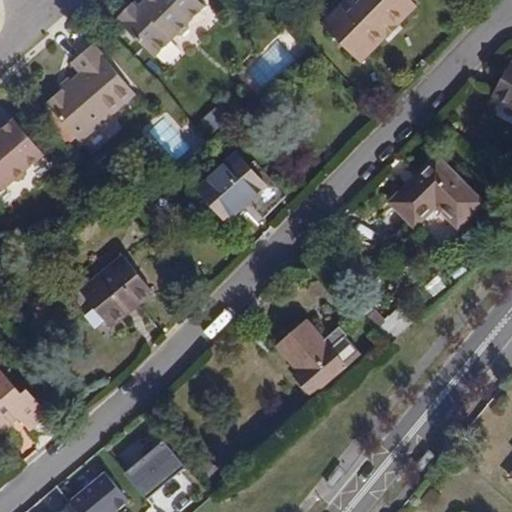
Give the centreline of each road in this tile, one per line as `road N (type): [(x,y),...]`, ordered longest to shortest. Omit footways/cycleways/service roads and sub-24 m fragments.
road 1 (residential): [(0,508),(135,396),(511,11)]
road 2 (secondary): [(511,310),(346,511)]
